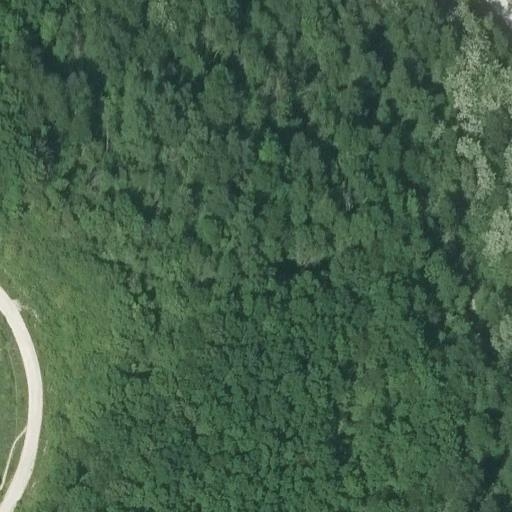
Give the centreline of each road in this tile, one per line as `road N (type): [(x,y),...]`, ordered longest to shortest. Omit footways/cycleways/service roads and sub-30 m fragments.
road 1 (track): [(482,366),(492,255),(462,147),(377,21),(351,0)]
road 2 (track): [(0,298),(36,383),(32,448),(3,511)]
road 3 (track): [(482,366),(462,477),(444,511)]
